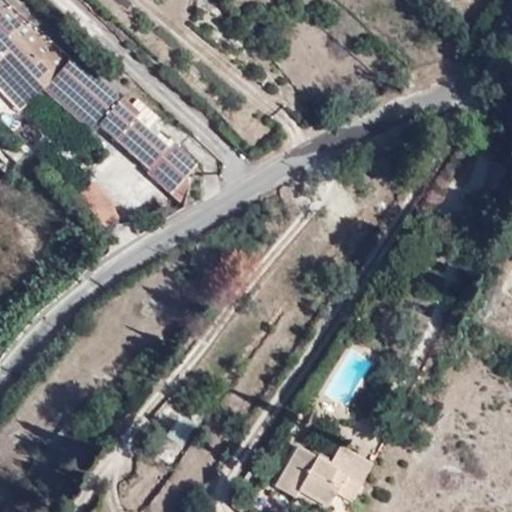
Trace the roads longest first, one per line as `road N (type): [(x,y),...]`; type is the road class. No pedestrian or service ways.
road 1 (unclassified): [(0,378),(53,313),(128,254),(308,148),(469,84),(511,24)]
road 2 (unknown): [(249,183),(170,93),(59,0)]
